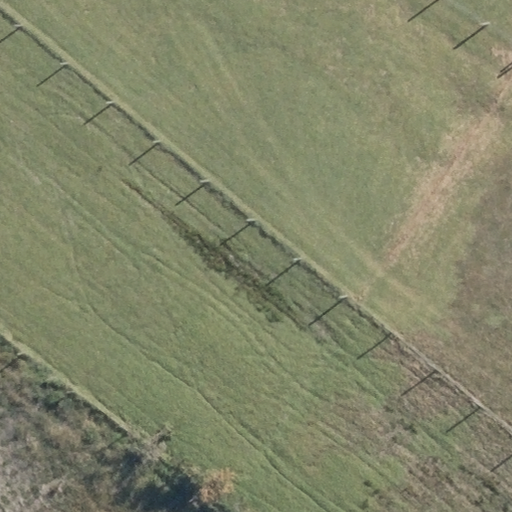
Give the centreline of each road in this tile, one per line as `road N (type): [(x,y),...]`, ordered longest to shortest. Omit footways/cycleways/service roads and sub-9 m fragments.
road 1 (unknown): [(0,164),(229,355),(439,511)]
road 2 (unknown): [(125,511),(229,355)]
